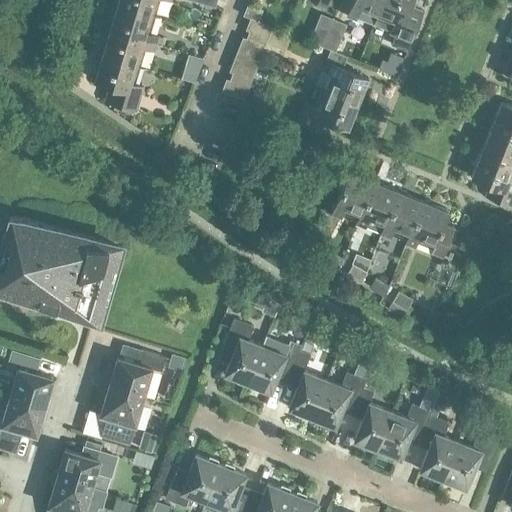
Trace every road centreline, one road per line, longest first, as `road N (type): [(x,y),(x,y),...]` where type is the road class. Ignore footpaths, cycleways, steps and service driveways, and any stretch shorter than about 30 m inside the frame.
road 1 (residential): [(438,511),(205,423)]
road 2 (residential): [(182,156),(239,0)]
road 3 (residential): [(24,511),(71,366)]
